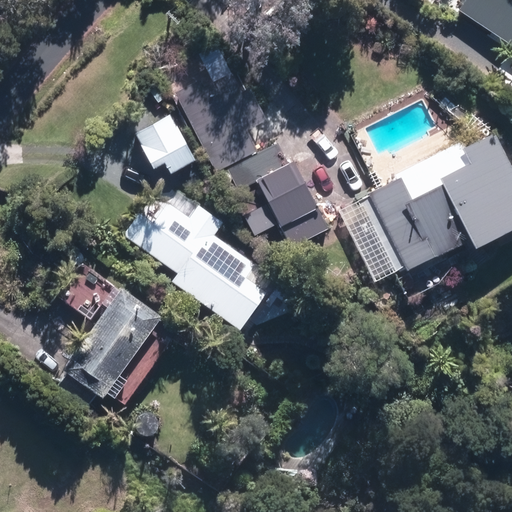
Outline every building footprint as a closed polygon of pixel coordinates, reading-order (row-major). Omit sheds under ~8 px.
[(511,0),(459,0),(457,4),(511,38),(511,59),(511,61),(511,62),(511,0)] [(501,68),(511,50),(511,49),(511,44),(496,35),(493,38),(482,57),(501,68)] [(210,109),(215,120),(230,112),(224,102),(210,109)] [(170,105),(134,124),(152,159),(163,153),(170,165),(195,152),(170,105)] [(472,232),(473,235),(511,215),(511,160),(492,123),(462,139),(469,152),(438,169),(441,176),(410,192),(399,170),(368,186),(405,265),(472,232)] [(290,242),(328,223),(292,153),(277,161),(264,134),(227,153),(242,182),(256,175),(290,242)] [(178,264),(169,276),(239,322),(275,267),(214,226),(220,215),(196,199),(189,209),(167,195),(138,238),(178,264)] [(100,387),(160,305),(119,276),(116,280),(80,254),(56,288),(92,314),(60,358),(100,387)] [(261,464),(311,496),(319,482),(312,477),(364,405),(320,376),(261,464)]
